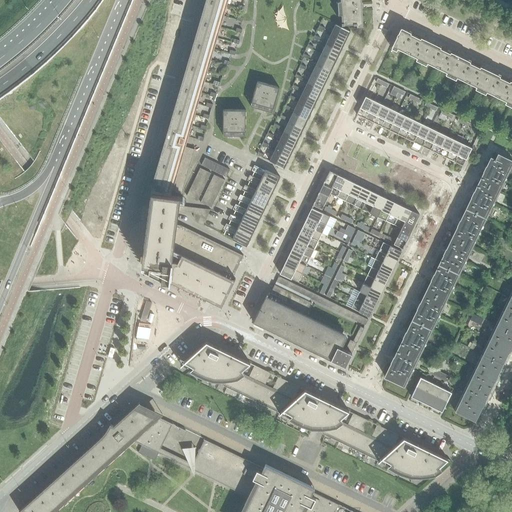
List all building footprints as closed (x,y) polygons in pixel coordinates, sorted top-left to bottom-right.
[(151,186),(178,194),(181,194),(194,150),(185,147),(227,0),(204,0),(167,131),(170,132),(168,138),(165,137),(151,186)] [(339,0),(341,25),(353,24),(356,24),(356,27),(362,26),(360,0),(339,0)] [(335,24),(330,34),(345,41),(350,31),(349,31),(347,30),(335,24)] [(391,46),(419,59),(428,42),(399,28),(391,46)] [(345,41),(330,34),(326,44),(340,51),(345,41)] [(419,59),(447,73),(456,55),(428,42),(419,59)] [(326,44),(321,54),(335,61),(340,51),(326,44)] [(335,61),(321,54),(316,64),(331,70),(335,61)] [(447,73),(476,87),(484,69),(456,55),(447,73)] [(316,64),(311,73),(326,80),(331,70),(316,64)] [(476,87),(504,101),(511,83),(511,82),(484,69),(476,87)] [(326,80),(311,73),(307,83),(321,90),(326,80)] [(388,84),(376,78),(374,82),(386,88),(388,84)] [(250,106),(252,107),(271,112),(272,108),(273,108),(279,88),(257,81),(251,102),(250,106)] [(307,83),(302,93),(316,100),(321,90),(307,83)] [(402,95),(404,92),(392,86),(391,90),(402,95)] [(302,93),(300,97),(297,102),(312,109),(316,100),(302,93)] [(418,103),(420,100),(409,94),(407,98),(418,103)] [(364,119),(372,100),(364,96),(355,115),(364,119)] [(381,104),(372,100),(364,119),(372,123),(381,104)] [(297,102),(293,112),(307,119),(312,109),(297,102)] [(389,108),(381,104),(372,123),(380,127),(389,108)] [(397,112),(389,108),(380,127),(388,131),(397,112)] [(245,132),(245,110),(222,110),(222,131),(223,131),(223,136),(245,136),(245,132)] [(307,119),(293,112),(288,122),(302,129),(307,119)] [(405,116),(397,112),(388,131),(396,135),(405,116)] [(413,120),(405,116),(396,135),(404,139),(413,120)] [(421,124),(413,120),(404,139),(412,142),(421,124)] [(288,122),(283,132),(298,139),(302,129),(288,122)] [(429,128),(421,124),(412,142),(420,146),(429,128)] [(437,132),(429,128),(420,146),(429,150),(437,132)] [(298,139),(283,132),(279,141),(293,148),(298,139)] [(446,136),(437,132),(429,150),(437,154),(446,136)] [(454,140),(446,136),(437,154),(445,158),(454,140)] [(462,144),(454,140),(445,158),(453,162),(462,144)] [(279,141),(274,151),(288,158),(293,148),(279,141)] [(470,148),(462,144),(453,162),(461,166),(470,148)] [(288,158),(274,151),(269,161),(283,168),(288,158)] [(477,184),(495,193),(510,161),(498,155),(495,160),(489,158),(477,184)] [(120,170),(132,173),(136,159),(124,156),(120,170)] [(204,158),(201,165),(226,177),(229,170),(204,158)] [(199,168),(186,196),(197,201),(210,173),(199,168)] [(260,180),(274,187),(279,177),(279,176),(278,177),(265,170),(260,180)] [(320,188),(329,193),(337,175),(328,171),(320,188)] [(200,202),(211,208),(224,180),(213,174),(200,202)] [(345,179),(337,175),(329,193),(328,194),(337,198),(345,179)] [(353,183),(345,179),(337,198),(344,201),(353,183)] [(260,180),(255,190),(270,197),(274,187),(260,180)] [(361,187),(353,183),(344,201),(352,205),(361,187)] [(481,220),(495,193),(477,184),(463,212),(481,220)] [(369,191),(361,187),(352,205),(360,209),(369,191)] [(328,194),(329,193),(320,188),(311,205),(321,210),(328,194)] [(251,200),(265,207),(270,197),(255,190),(251,200)] [(360,209),(368,213),(377,195),(369,191),(360,209)] [(175,205),(176,202),(177,197),(182,198),(182,197),(151,193),(141,265),(149,266),(148,271),(221,307),(235,278),(234,278),(232,277),(242,256),(180,225),(173,224),(175,211),(193,213),(197,222),(200,217),(205,219),(210,210),(175,205)] [(385,198),(377,195),(368,213),(376,217),(385,198)] [(393,202),(385,198),(376,217),(384,221),(393,202)] [(251,200),(246,210),(260,216),(265,207),(251,200)] [(401,206),(393,202),(384,221),(392,224),(401,206)] [(409,210),(401,206),(392,224),(400,228),(401,227),(409,210)] [(306,216),(324,225),(329,217),(310,208),(306,216)] [(241,219),(256,226),(260,216),(246,210),(241,219)] [(418,214),(409,210),(401,227),(410,232),(418,214)] [(450,239),(468,248),(481,220),(463,212),(450,239)] [(321,233),(324,225),(306,216),(302,224),(321,233)] [(241,219),(236,229),(251,236),(256,226),(241,219)] [(298,232),(317,241),(321,233),(302,224),(298,232)] [(410,232),(401,227),(400,228),(392,244),(402,249),(410,232)] [(232,239),(246,246),(251,236),(236,229),(232,239)] [(313,250),(317,241),(298,232),(294,241),(313,250)] [(455,275),(468,248),(450,239),(437,267),(455,275)] [(294,241),(290,249),(309,258),(313,250),(294,241)] [(382,243),(378,251),(396,260),(400,251),(382,243)] [(305,266),(309,258),(290,249),(286,257),(305,266)] [(392,268),(396,260),(378,251),(374,259),(392,268)] [(286,257),(283,265),(301,274),(305,266),(286,257)] [(388,276),(392,268),(374,259),(370,267),(388,276)] [(297,282),(301,274),(283,265),(278,273),(297,282)] [(384,284),(388,276),(370,267),(366,275),(384,284)] [(455,275),(437,267),(423,294),(441,303),(455,275)] [(320,282),(323,284),(327,286),(331,278),(324,274),(320,282)] [(366,275),(362,284),(380,292),(384,284),(366,275)] [(364,326),(367,320),(277,276),(275,282),(364,326)] [(323,294),(327,286),(323,284),(319,292),(323,294)] [(377,301),(380,292),(362,284),(358,292),(377,301)] [(344,366),(363,328),(359,327),(352,341),(349,340),(344,350),(337,347),(342,337),(303,318),(310,303),(273,285),(268,295),(267,294),(266,293),(252,322),(334,362),(334,361),(344,366)] [(373,309),(377,301),(358,292),(354,300),(373,309)] [(428,330),(441,303),(423,294),(410,322),(428,330)] [(368,317),(373,309),(354,300),(350,308),(368,317)] [(496,329),(511,336),(511,302),(509,301),(496,329)] [(428,330),(410,322),(397,349),(415,358),(428,330)] [(500,365),(511,341),(511,336),(496,329),(483,356),(500,365)] [(450,461),(212,345),(205,342),(179,365),(180,365),(181,364),(196,373),(203,376),(212,379),(221,379),(222,386),(279,413),(280,412),(295,421),(301,424),(311,427),(321,428),(321,434),(378,461),(379,460),(394,469),(400,472),(410,475),(420,476),(427,475),(434,473),(440,469),(438,467),(446,460),(449,461),(450,461)] [(478,352),(480,348),(471,343),(469,348),(478,352)] [(402,386),(415,358),(397,349),(384,377),(402,386)] [(500,365),(483,356),(469,384),(487,393),(500,365)] [(430,383),(420,378),(411,397),(421,402),(430,383)] [(430,383),(421,402),(431,407),(440,388),(430,383)] [(474,420),(487,393),(469,384),(456,412),(474,420)] [(450,393),(440,388),(431,407),(441,412),(450,393)] [(52,511),(131,440),(158,453),(160,448),(172,425),(185,431),(159,418),(162,414),(139,403),(135,406),(113,426),(109,424),(105,431),(102,435),(98,439),(18,511),(20,511),(52,511)] [(352,511),(312,492),(314,488),(265,464),(263,468),(203,439),(203,440),(204,440),(192,464),(160,448),(158,453),(248,497),(241,511),(332,511),(333,511),(335,510),(336,508),(338,506),(349,511),(350,511),(352,511)] [(184,460),(195,457),(192,445),(182,448),(184,460)]
